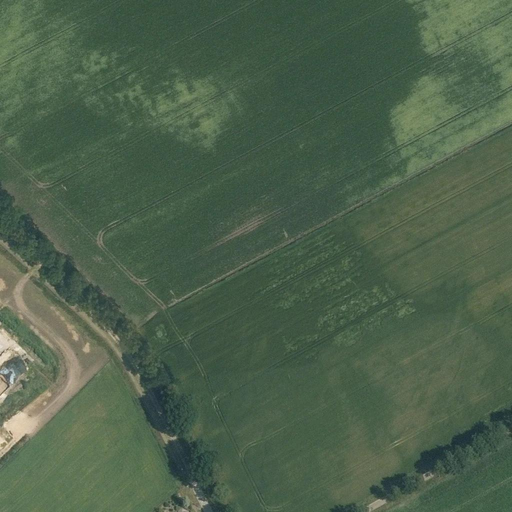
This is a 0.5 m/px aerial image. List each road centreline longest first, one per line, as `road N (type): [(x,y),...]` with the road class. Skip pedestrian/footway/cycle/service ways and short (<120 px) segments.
road 1 (track): [(192,482),(111,335),(0,231)]
road 2 (unclassified): [(361,511),(511,428)]
